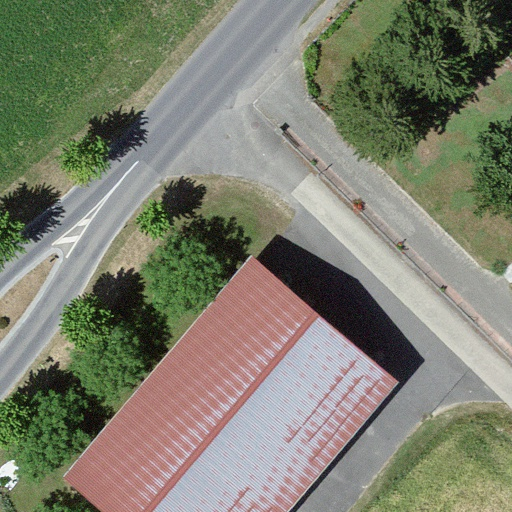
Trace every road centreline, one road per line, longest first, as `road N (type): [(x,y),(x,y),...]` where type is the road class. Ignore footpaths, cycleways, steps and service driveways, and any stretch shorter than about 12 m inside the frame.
road 1 (track): [(511,392),(193,94)]
road 2 (tertiary): [(0,378),(82,262),(130,166)]
road 3 (tertiary): [(278,0),(130,166)]
road 4 (tertiary): [(130,166),(44,229),(0,273)]
